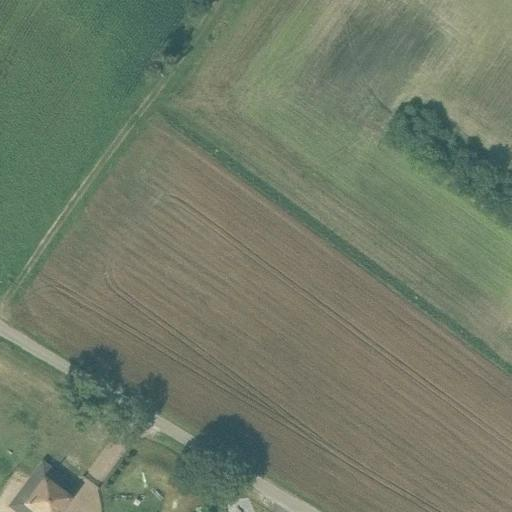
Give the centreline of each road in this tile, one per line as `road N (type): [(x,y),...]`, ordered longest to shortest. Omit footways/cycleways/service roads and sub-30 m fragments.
road 1 (track): [(0,311),(214,0)]
road 2 (unclassified): [(296,511),(0,331)]
